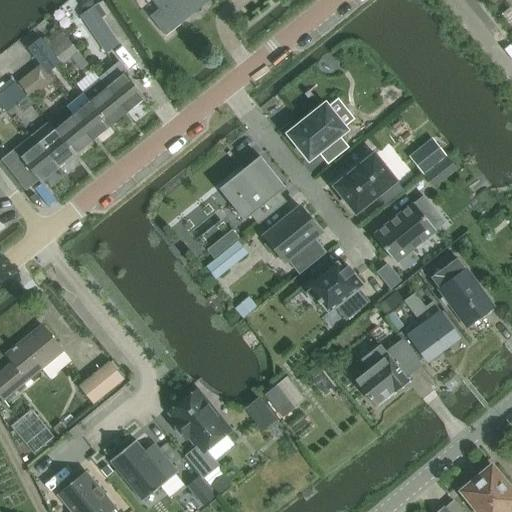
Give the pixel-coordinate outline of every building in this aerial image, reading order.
[(167,35),(209,1),(207,0),(153,0),(162,11),(153,18),(167,35)] [(110,13),(103,2),(99,4),(98,4),(80,17),(106,54),(120,44),(102,19),(107,16),(107,15),(110,13)] [(79,53),(63,33),(47,46),(61,64),(63,66),(79,53)] [(41,39),(28,49),(40,65),(47,74),(47,75),(61,64),(47,46),(41,39)] [(18,83),(30,98),(31,100),(53,82),(47,75),(47,74),(40,65),(18,83)] [(107,89),(126,114),(143,101),(124,76),(107,89)] [(0,88),(0,104),(7,114),(22,101),(28,109),(35,103),(31,100),(30,98),(14,81),(13,81),(11,80),(0,88)] [(109,128),(126,114),(107,89),(98,97),(94,92),(86,98),(84,95),(84,96),(109,128)] [(92,142),(109,128),(84,96),(78,101),(72,106),(73,116),(92,142)] [(328,164),(347,148),(339,138),(346,131),(326,105),(289,135),(309,161),(319,153),(328,164)] [(75,156),(92,142),(73,116),(72,106),(56,118),(62,126),(56,132),(75,156)] [(58,169),(75,156),(56,132),(50,124),(29,140),(29,141),(40,144),(58,169)] [(29,141),(29,140),(3,161),(26,190),(38,180),(41,183),(58,169),(40,144),(29,141)] [(424,175),(446,158),(436,145),(414,162),(424,175)] [(334,188),(356,215),(396,182),(375,155),(334,188)] [(220,191),(234,209),(236,208),(234,206),(239,202),(259,226),(287,204),(279,194),(285,189),(260,158),(220,191)] [(411,252),(437,232),(414,204),(374,236),(396,264),(399,262),(405,270),(418,260),(411,252)] [(274,229),(265,237),(269,242),(265,246),(276,260),(280,257),(285,262),(296,253),(308,269),(327,254),(315,239),(321,233),(301,208),(274,229)] [(206,267),(216,280),(248,255),(238,242),(206,267)] [(458,260),(432,278),(468,328),(494,309),(458,260)] [(336,262),(303,289),(316,306),(319,303),(320,305),(322,304),(330,313),(337,308),(347,320),(368,303),(358,290),(363,287),(353,274),(354,273),(349,268),(344,272),(336,262)] [(392,263),(381,269),(392,287),(402,281),(392,263)] [(427,324),(445,349),(460,339),(442,312),(441,313),(437,308),(427,316),(418,305),(433,294),(427,286),(406,302),(416,317),(423,327),(427,324)] [(397,333),(404,328),(393,313),(406,304),(397,292),(383,302),(391,313),(386,317),(397,333)] [(428,362),(445,349),(427,324),(423,327),(416,317),(418,321),(399,336),(420,363),(425,359),(428,362)] [(14,365),(0,376),(0,396),(3,401),(63,351),(43,327),(7,357),(14,365)] [(420,363),(399,336),(403,341),(386,354),(388,358),(356,382),(377,409),(410,384),(407,379),(423,367),(420,363)] [(95,405),(126,379),(110,361),(80,387),(95,405)] [(288,377),(265,395),(284,418),(306,400),(288,377)] [(204,456),(234,431),(198,388),(168,413),(174,420),(170,422),(187,442),(190,439),(204,456)] [(246,411),(268,428),(280,414),(258,396),(246,411)] [(35,409),(15,424),(35,451),(55,436),(35,409)] [(136,441),(111,462),(143,502),(179,473),(154,443),(145,451),(136,441)] [(511,511),(511,491),(492,467),(461,492),(477,511),(511,511)] [(86,472),(58,495),(71,511),(115,511),(116,509),(86,472)] [(200,476),(188,486),(204,506),(216,496),(200,476)] [(463,511),(454,501),(440,511),(463,511)]
